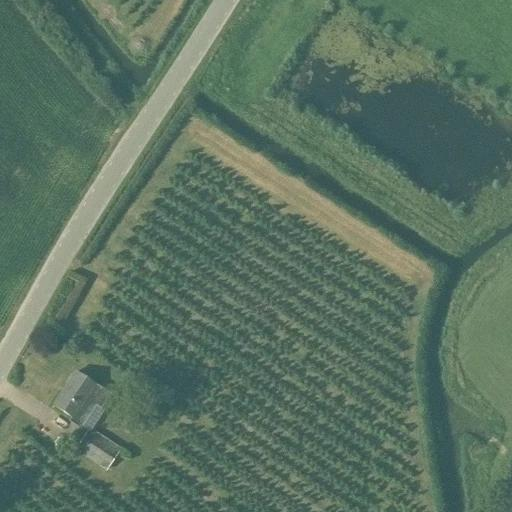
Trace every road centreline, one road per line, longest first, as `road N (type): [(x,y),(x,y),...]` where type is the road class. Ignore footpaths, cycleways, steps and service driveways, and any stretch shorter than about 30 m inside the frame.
road 1 (tertiary): [(0,358),(224,0)]
road 2 (track): [(511,94),(354,0)]
